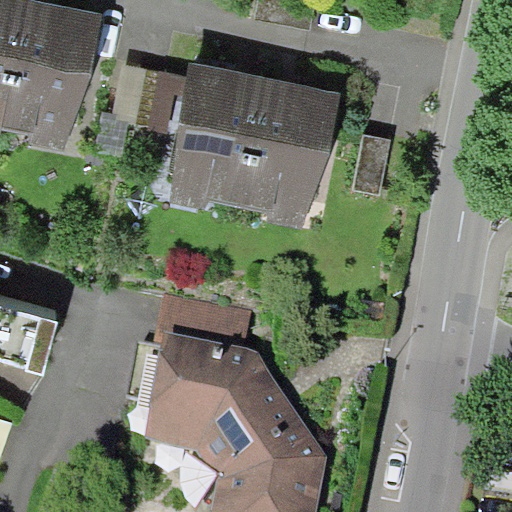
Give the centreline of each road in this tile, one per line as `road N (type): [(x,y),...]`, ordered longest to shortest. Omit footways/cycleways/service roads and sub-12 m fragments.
road 1 (residential): [(438,332),(504,0)]
road 2 (residential): [(438,332),(405,511)]
